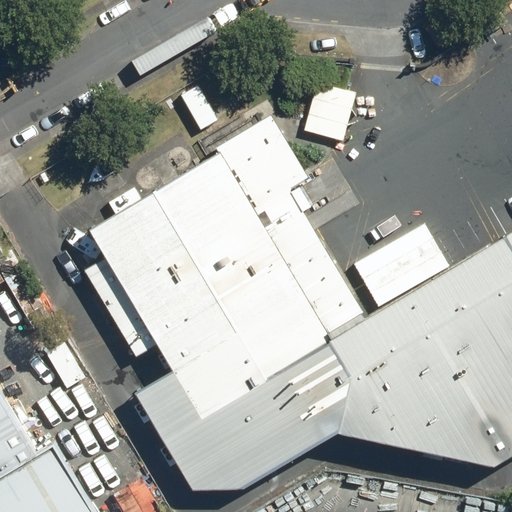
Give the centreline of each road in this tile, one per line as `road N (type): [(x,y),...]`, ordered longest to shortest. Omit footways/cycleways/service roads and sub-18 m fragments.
road 1 (unclassified): [(0,116),(200,0)]
road 2 (unknown): [(338,0),(399,168)]
